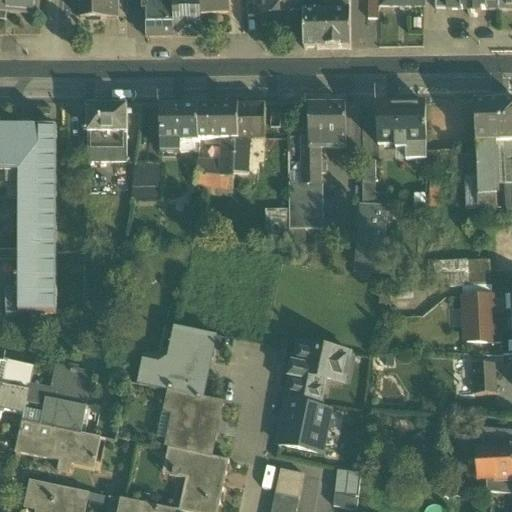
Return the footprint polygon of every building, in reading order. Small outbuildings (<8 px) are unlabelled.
[(39,0),(0,0),(0,14),(38,18),(39,0)] [(80,0),(80,19),(105,19),(105,0),(80,0)] [(105,0),(105,19),(117,19),(117,0),(105,0)] [(142,0),(142,12),(146,12),(146,40),(176,39),(175,15),(174,0),(169,0),(163,0),(162,0),(142,0)] [(174,0),(175,15),(186,15),(185,8),(199,7),(199,0),(174,0)] [(232,0),(199,0),(199,7),(200,14),(233,13),(232,0)] [(256,0),(258,15),(304,12),(306,12),(305,0),(256,0)] [(331,0),(331,6),(335,14),(350,14),(349,0),(331,0)] [(423,0),(379,0),(380,8),(424,8),(423,0)] [(447,0),(435,0),(435,11),(447,11),(447,0)] [(447,0),(447,11),(468,11),(468,17),(479,17),(479,12),(500,12),(499,0),(447,0)] [(511,0),(499,0),(500,12),(511,12),(511,0)] [(199,7),(185,8),(186,15),(175,15),(176,39),(201,38),(200,14),(199,7)] [(335,14),(304,14),(305,52),(350,51),(350,14),(335,14)] [(511,103),(475,105),(476,145),(492,144),(501,144),(511,143),(511,103)] [(426,162),(425,106),(376,106),(377,147),(395,147),(395,153),(405,153),(406,162),(426,162)] [(198,107),(161,108),(161,156),(180,156),(180,146),(199,146),(198,107)] [(238,107),(209,107),(209,142),(236,142),(238,142),(238,107)] [(346,107),(309,107),(309,139),(309,151),(320,151),(346,150),(346,107)] [(128,108),(88,108),(88,115),(84,115),(84,130),(88,130),(88,164),(128,164),(128,108)] [(0,262),(19,263),(19,316),(56,316),(57,129),(0,128),(0,262)] [(309,151),(309,139),(301,139),(301,187),(320,187),(320,151),(309,151)] [(236,142),(222,142),(221,160),(235,161),(235,158),(236,142)] [(511,149),(511,143),(501,144),(502,161),(511,160),(511,149)] [(492,144),(476,145),(478,197),(496,196),(495,148),(492,148),(492,144)] [(235,161),(221,160),(221,165),(221,179),(230,180),(234,180),(234,176),(235,161)] [(511,160),(502,161),(504,184),(511,183),(511,160)] [(221,165),(198,162),(195,188),(204,188),(207,177),(221,179),(221,165)] [(376,163),(362,164),(363,185),(374,185),(375,185),(376,163)] [(162,166),(135,167),(133,189),(160,188),(163,188),(162,166)] [(460,210),(461,177),(444,177),(444,210),(460,210)] [(374,207),(374,185),(363,185),(363,206),(374,207)] [(320,187),(301,187),(289,187),(290,232),(321,231),(320,187)] [(160,188),(133,189),(131,201),(160,200),(160,188)] [(496,196),(478,197),(478,211),(497,211),(496,196)] [(387,210),(362,210),(360,253),(383,254),(387,210)] [(382,275),(383,254),(360,253),(359,274),(382,275)] [(468,275),(468,264),(437,264),(437,287),(468,287),(468,275)] [(490,275),(490,264),(468,264),(468,275),(490,275)] [(490,287),(490,275),(468,275),(468,287),(490,287)] [(508,323),(493,324),(492,298),(464,300),(466,344),(494,346),(503,346),(511,345),(511,333),(508,333),(508,323)] [(215,338),(176,330),(170,359),(174,360),(172,373),(162,371),(162,369),(144,365),(139,387),(167,393),(202,400),(207,377),(203,376),(205,365),(209,366),(215,338)] [(341,352),(300,343),(295,365),(291,364),(288,379),(292,380),(288,402),(319,408),(324,381),(334,383),(341,352)] [(511,345),(503,346),(503,357),(504,357),(511,356),(511,345)] [(33,369),(4,363),(0,382),(0,410),(23,416),(29,388),(33,369)] [(495,367),(472,368),(474,397),(496,396),(495,367)] [(61,369),(55,373),(51,393),(50,395),(41,393),(39,390),(29,388),(26,405),(45,409),(44,415),(24,411),(23,416),(22,424),(80,436),(92,381),(77,377),(78,373),(61,369)] [(202,400),(167,393),(162,415),(176,418),(169,450),(180,453),(210,459),(215,434),(203,431),(205,418),(218,421),(221,404),(202,400)] [(278,447),(321,456),(330,411),(319,408),(288,402),(278,447)] [(453,418),(439,416),(436,450),(450,452),(453,418)] [(80,436),(22,424),(15,454),(59,463),(57,473),(70,475),(73,457),(96,462),(101,440),(80,436)] [(511,433),(482,432),(483,450),(494,450),(511,449),(511,433)] [(511,449),(494,450),(496,481),(496,483),(511,482),(511,449)] [(483,450),(478,451),(480,481),(486,481),(496,481),(494,450),(483,450)] [(210,459),(180,453),(175,479),(187,481),(182,507),(198,510),(197,511),(219,511),(229,463),(210,459)] [(304,477),(281,472),(278,484),(302,489),(304,477)] [(338,473),(335,497),(357,500),(360,476),(338,473)] [(511,482),(496,483),(496,481),(486,481),(487,494),(511,496),(511,482)] [(84,511),(88,495),(30,483),(25,506),(41,510),(40,511),(84,511)] [(302,489),(278,484),(276,495),(299,500),(302,489)] [(296,511),(299,500),(276,495),(273,507),(295,511),(296,511)] [(357,511),(358,502),(335,497),(333,509),(345,511),(357,511)] [(170,511),(122,502),(119,511),(170,511)]
